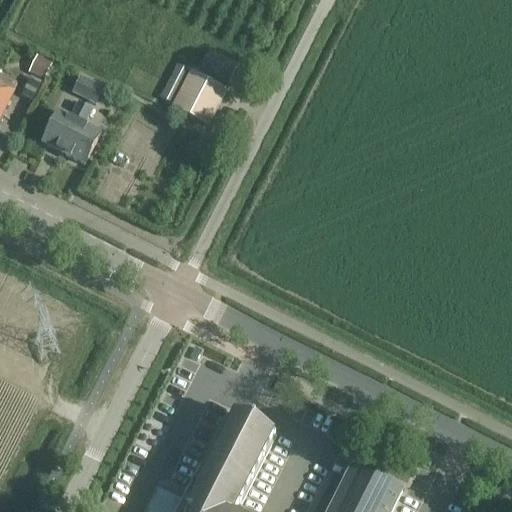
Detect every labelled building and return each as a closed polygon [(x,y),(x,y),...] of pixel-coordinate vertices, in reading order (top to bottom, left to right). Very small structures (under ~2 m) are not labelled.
[(201,71),(230,86),(240,67),(210,52),(201,71)] [(40,59),(32,77),(44,83),(53,65),(40,59)] [(178,67),(161,100),(172,106),(189,73),(178,67)] [(0,70),(0,120),(18,86),(3,78),(5,73),(0,70)] [(172,109),(208,128),(226,92),(190,73),(172,109)] [(95,105),(103,90),(81,79),(73,94),(95,105)] [(43,146),(86,167),(102,134),(85,125),(92,110),(78,103),(71,117),(60,112),(43,146)] [(393,511),(403,494),(354,469),(345,486),(328,478),(310,511),(236,511),(239,506),(241,507),(276,438),(234,417),(231,416),(230,418),(233,419),(223,440),(219,438),(197,483),(194,481),(178,511),(393,511)]
